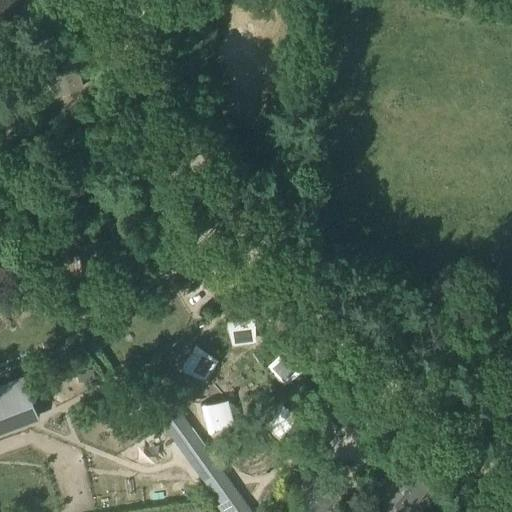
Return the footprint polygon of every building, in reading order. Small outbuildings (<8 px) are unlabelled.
[(0,0),(0,16),(7,18),(11,0),(14,0),(15,0),(14,0),(0,0)] [(77,65),(47,76),(50,85),(55,99),(85,88),(77,65)] [(98,161),(61,164),(63,193),(101,189),(98,161)] [(117,239),(79,244),(84,273),(121,268),(117,239)] [(175,378),(193,402),(226,379),(208,353),(217,346),(194,315),(154,343),(177,376),(175,378)] [(0,415),(32,404),(22,376),(0,383),(0,415)] [(161,409),(168,419),(180,411),(172,401),(161,409)] [(165,423),(163,424),(171,434),(170,435),(224,511),(249,511),(244,503),(195,435),(187,423),(186,423),(179,413),(165,423)] [(405,466),(382,494),(404,511),(427,484),(405,466)] [(313,474),(290,502),(301,511),(319,511),(336,493),(313,474)]
